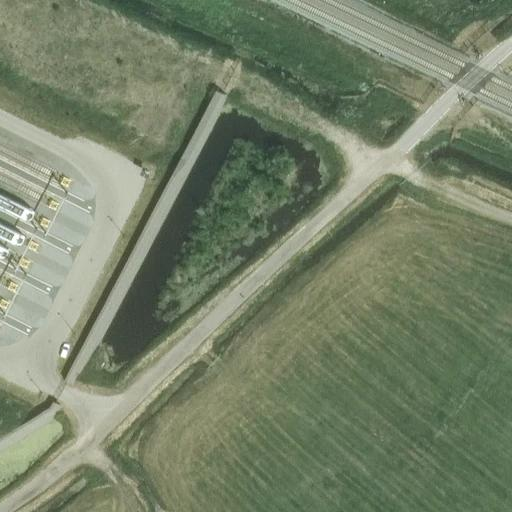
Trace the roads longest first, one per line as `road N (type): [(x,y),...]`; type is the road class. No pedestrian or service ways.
road 1 (track): [(0,511),(67,460),(511,41)]
road 2 (track): [(374,171),(345,139),(112,25)]
road 3 (track): [(511,217),(456,197),(391,156)]
